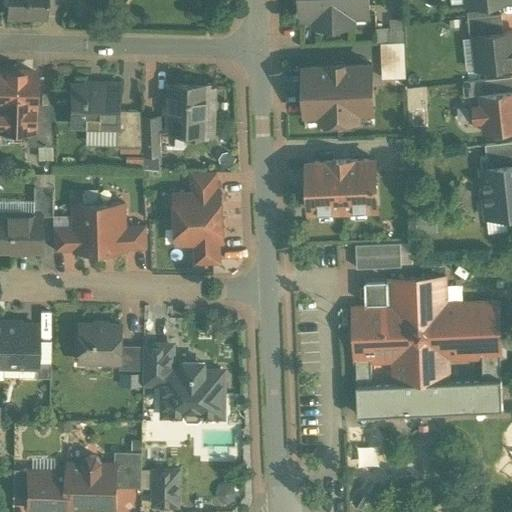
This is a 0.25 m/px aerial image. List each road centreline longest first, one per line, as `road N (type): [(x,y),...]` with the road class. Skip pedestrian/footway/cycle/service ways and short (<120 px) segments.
road 1 (residential): [(269,291),(0,286)]
road 2 (residential): [(0,44),(260,51)]
road 3 (residential): [(269,291),(260,51)]
road 4 (residential): [(285,511),(269,291)]
